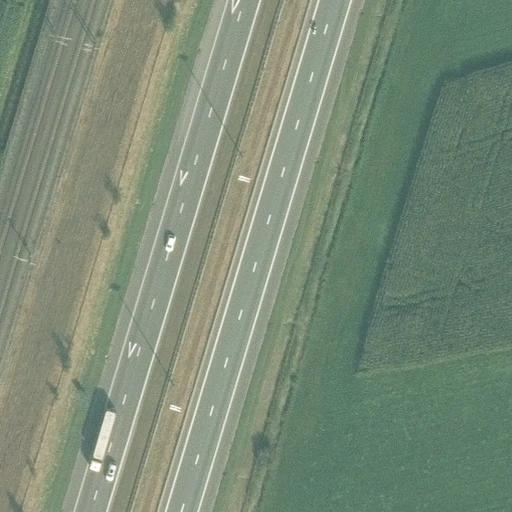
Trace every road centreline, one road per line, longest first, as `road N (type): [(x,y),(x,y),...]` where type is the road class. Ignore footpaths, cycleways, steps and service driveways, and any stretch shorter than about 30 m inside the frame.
road 1 (motorway): [(177,511),(333,0)]
road 2 (motorway): [(249,0),(97,511)]
